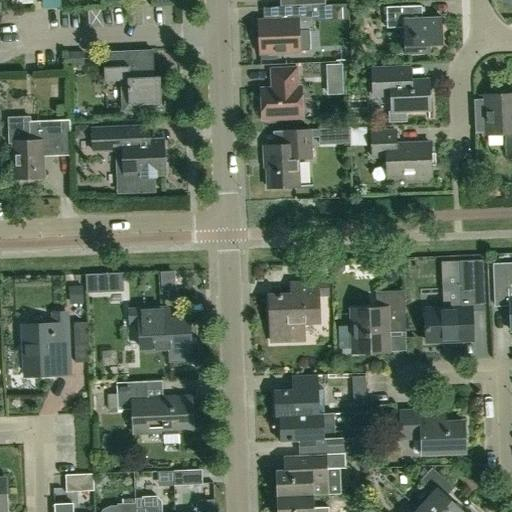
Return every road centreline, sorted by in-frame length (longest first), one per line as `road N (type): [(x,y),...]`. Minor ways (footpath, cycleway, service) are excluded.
road 1 (residential): [(236,454),(221,0)]
road 2 (residential): [(497,511),(495,375),(416,377)]
road 3 (residential): [(458,157),(458,72),(483,42)]
